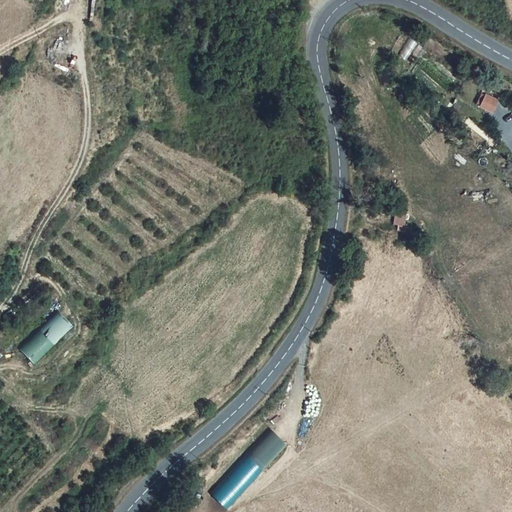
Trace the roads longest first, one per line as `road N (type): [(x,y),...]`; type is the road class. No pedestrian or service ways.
road 1 (secondary): [(347,0),(321,34),(342,164),(324,292),(250,396),(134,511)]
road 2 (track): [(0,311),(53,197),(61,130)]
road 3 (secondary): [(511,58),(407,0)]
